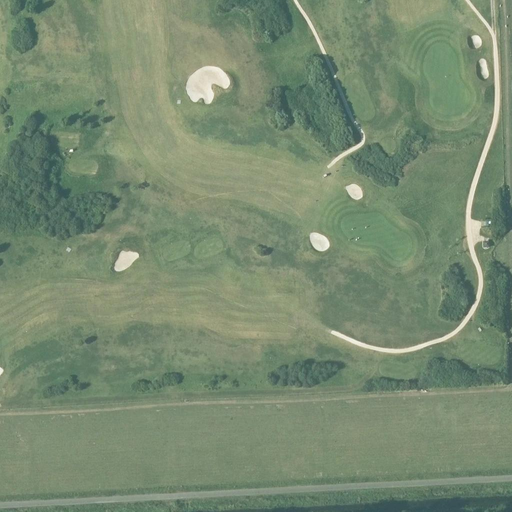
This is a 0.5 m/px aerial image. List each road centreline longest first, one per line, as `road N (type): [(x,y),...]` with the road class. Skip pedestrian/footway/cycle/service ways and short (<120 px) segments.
road 1 (track): [(0,414),(499,390),(511,377)]
road 2 (track): [(390,351),(77,372),(0,405)]
road 3 (track): [(492,0),(511,368)]
road 4 (track): [(334,333),(399,351),(441,339),(466,319),(480,285),(467,209),(496,108)]
road 5 (track): [(329,166),(361,135),(294,0)]
